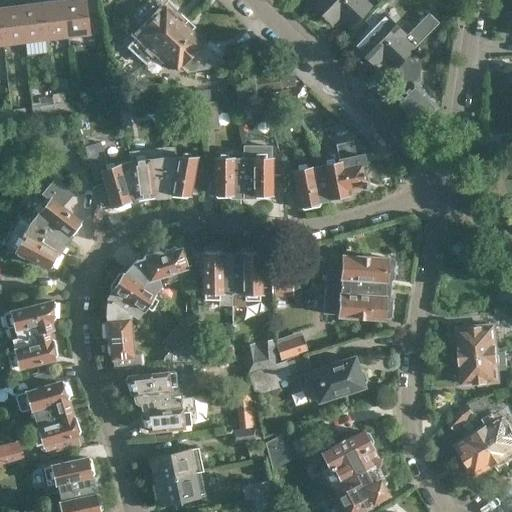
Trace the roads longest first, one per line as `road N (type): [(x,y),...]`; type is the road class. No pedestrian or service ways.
road 1 (residential): [(133,511),(82,349),(77,307),(94,258),(118,233),(158,218),(286,232),(337,224),(442,185)]
road 2 (residential): [(446,511),(420,468),(408,382),(430,218),(442,185)]
road 3 (residential): [(442,185),(245,0)]
road 4 (residential): [(442,185),(474,0)]
